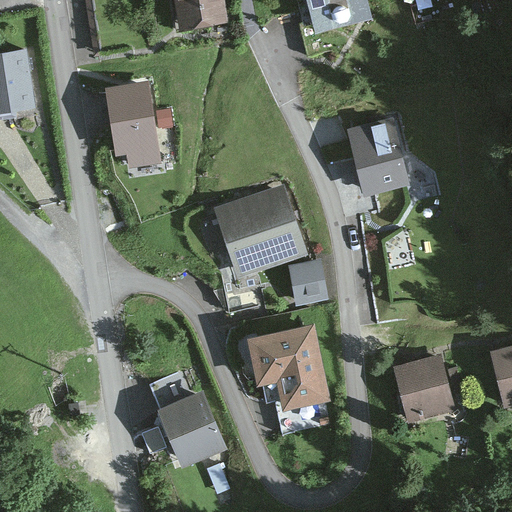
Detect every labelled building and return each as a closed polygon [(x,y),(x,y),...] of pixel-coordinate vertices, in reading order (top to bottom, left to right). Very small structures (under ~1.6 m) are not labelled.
[(179,0),(183,25),(223,19),(220,0),(179,0)] [(361,0),(313,0),(320,27),(366,15),(361,0)] [(24,53),(0,56),(0,107),(32,103),(24,53)] [(145,86),(109,91),(116,141),(152,135),(145,86)] [(406,181),(391,122),(352,131),(366,191),(406,181)] [(281,191),(220,211),(240,272),(301,252),(281,191)] [(320,260),(290,266),(298,303),(327,297),(320,260)] [(311,330),(250,343),(259,380),(279,376),(286,406),(326,397),(311,330)] [(511,350),(498,354),(510,403),(511,402),(511,350)] [(438,360),(399,371),(411,416),(450,406),(438,360)] [(200,396),(163,412),(184,462),(221,446),(200,396)]
